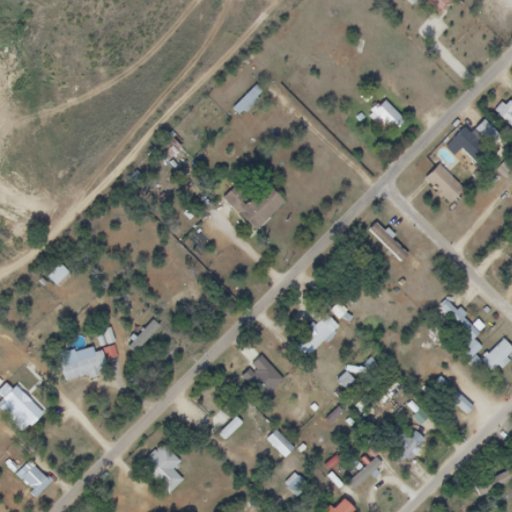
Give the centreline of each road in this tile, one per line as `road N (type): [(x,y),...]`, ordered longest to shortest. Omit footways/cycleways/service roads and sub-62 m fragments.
road 1 (residential): [(54,511),(511,54)]
road 2 (residential): [(511,297),(393,172)]
road 3 (residential): [(403,511),(511,404)]
